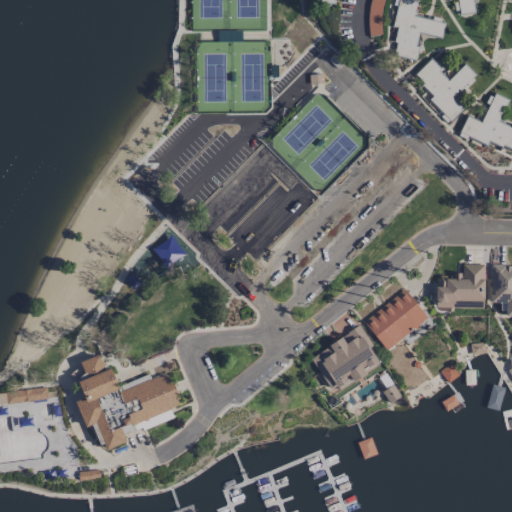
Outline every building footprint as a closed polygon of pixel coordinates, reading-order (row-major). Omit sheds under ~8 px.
[(414,60),(419,34),(441,38),(444,23),(412,17),(415,1),(410,0),(395,0),(390,26),(396,27),(391,56),(414,60)] [(455,0),(457,14),(472,12),(470,0),(455,0)] [(464,64),(448,78),(429,58),(412,74),(432,96),(429,100),(448,121),(462,109),(451,97),(475,76),(464,64)] [(511,126),(497,120),(506,99),(492,93),(479,123),(465,117),(458,134),(485,145),(487,140),(511,150),(511,126)] [(166,268),(184,254),(169,235),(151,250),(166,268)] [(434,307),(466,307),(466,301),(482,302),(483,264),(461,264),(461,273),(449,273),(449,277),(435,277),(434,307)] [(504,303),(504,316),(511,316),(511,264),(489,264),(489,303),(504,303)] [(362,321),(384,350),(426,318),(404,289),(362,321)] [(309,357),(330,391),(350,378),(351,381),(380,363),(356,327),(309,357)] [(97,355),(77,361),(83,374),(75,381),(77,382),(83,398),(74,401),(85,428),(95,425),(106,450),(126,443),(124,434),(173,417),(169,409),(178,404),(175,399),(179,396),(169,377),(166,378),(163,373),(157,376),(150,377),(117,386),(114,378),(110,368),(103,367),(97,355)] [(457,375),(449,364),(438,371),(447,383),(457,375)] [(46,400),(45,389),(5,391),(6,403),(46,400)]
